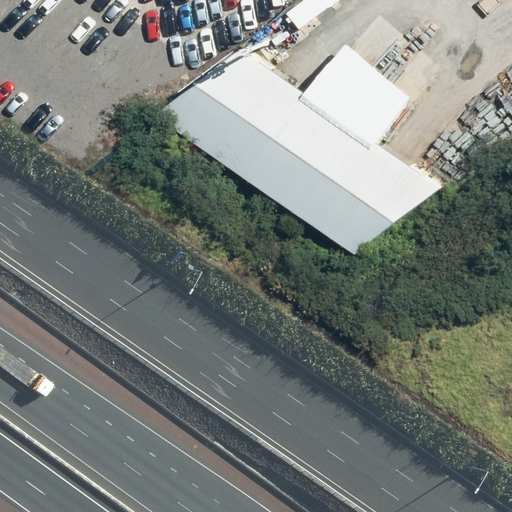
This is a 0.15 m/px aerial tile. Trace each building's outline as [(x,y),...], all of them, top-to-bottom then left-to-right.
[(269,14),(258,0),(252,0),(230,17),(243,34),(269,14)] [(292,0),(262,0),(274,12),(284,2),(287,5),(292,0)] [(202,7),(186,21),(208,47),(224,34),(202,7)] [(164,112),(364,257),(453,192),(247,50),(164,112)] [(511,114),(511,62),(471,98),(496,128),(511,114)]
